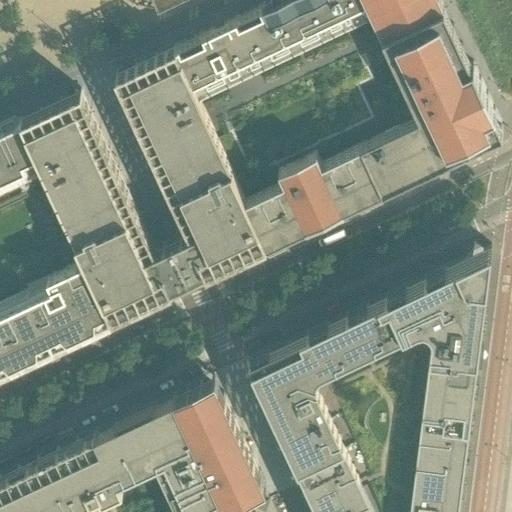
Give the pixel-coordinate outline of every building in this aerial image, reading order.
[(84,0),(98,34),(117,27),(112,13),(120,10),(125,22),(137,18),(129,0),(84,0)] [(269,0),(228,19),(116,72),(206,266),(296,224),(307,220),(503,127),(443,0),(269,0)] [(153,0),(158,8),(175,0),(153,0)] [(0,125),(0,362),(92,320),(173,282),(81,87),(0,125)] [(349,310),(249,356),(321,511),(451,511),(457,473),(474,334),(480,281),(492,243),(456,260),(393,289),(349,310)] [(191,511),(223,497),(224,500),(266,481),(215,372),(174,391),(41,453),(0,472),(0,511),(191,511)]
